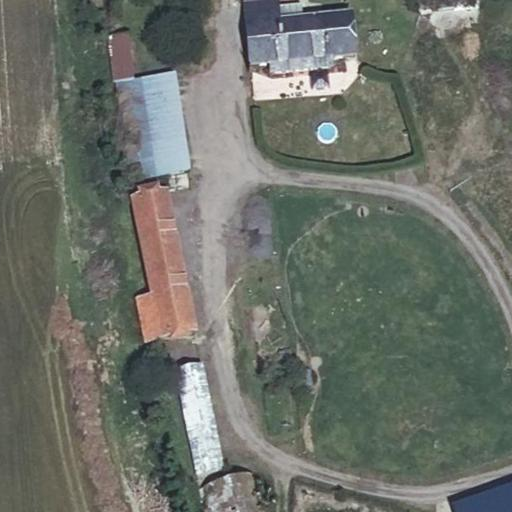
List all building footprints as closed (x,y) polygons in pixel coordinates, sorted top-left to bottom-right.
[(455,0),(443,0),(421,2),(423,23),(457,20),(455,0)] [(482,0),(455,0),(457,20),(484,17),(482,0)] [(336,66),(359,64),(355,18),(306,23),(305,11),(282,13),(281,5),(245,8),(251,75),(274,73),(274,81),(336,76),(336,66)] [(136,84),(129,39),(113,41),(120,86),(136,84)] [(136,84),(120,86),(136,185),(193,176),(178,78),(136,84)] [(147,348),(199,338),(171,197),(133,205),(152,301),(138,304),(147,348)] [(185,375),(205,371),(202,356),(182,360),(185,375)] [(198,482),(226,477),(205,371),(185,375),(177,377),(198,482)] [(207,511),(266,511),(258,480),(203,496),(207,511)] [(511,511),(511,493),(456,511),(511,511)]
